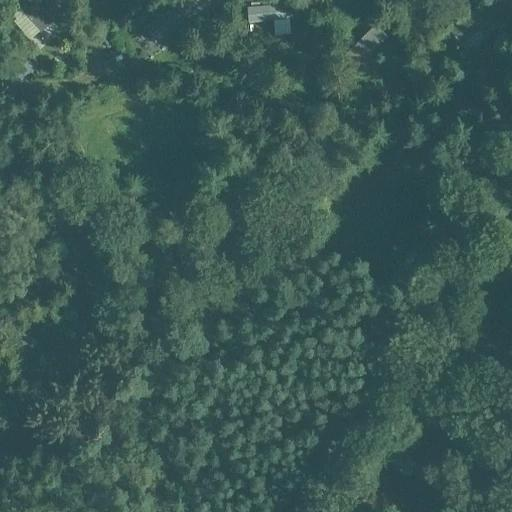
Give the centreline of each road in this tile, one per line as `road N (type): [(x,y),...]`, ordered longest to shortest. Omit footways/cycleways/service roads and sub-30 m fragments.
road 1 (track): [(77,511),(326,422),(374,415),(474,426),(498,368),(511,276)]
road 2 (track): [(511,170),(369,190),(282,135),(170,98),(72,119),(0,113)]
road 3 (track): [(420,0),(430,54),(459,104),(511,110)]
